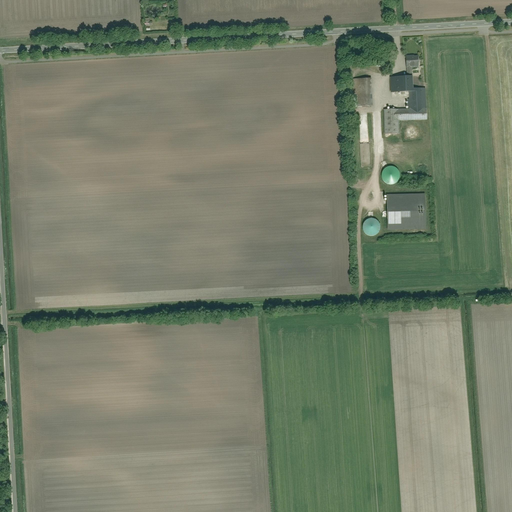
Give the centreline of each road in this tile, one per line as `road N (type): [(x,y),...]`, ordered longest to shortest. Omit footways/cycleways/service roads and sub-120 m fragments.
road 1 (tertiary): [(0,51),(511,22)]
road 2 (unclassified): [(0,250),(14,511)]
